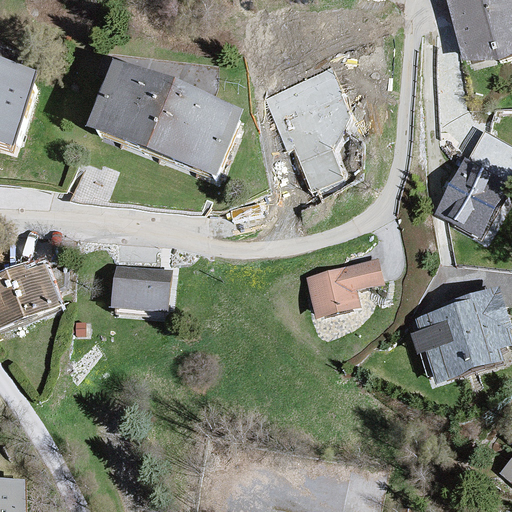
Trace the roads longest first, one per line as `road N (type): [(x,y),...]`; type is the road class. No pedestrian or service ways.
road 1 (residential): [(0,222),(134,228),(215,249),(265,250),(358,227),(384,208),(399,175),(416,0)]
road 2 (residential): [(0,377),(84,511)]
